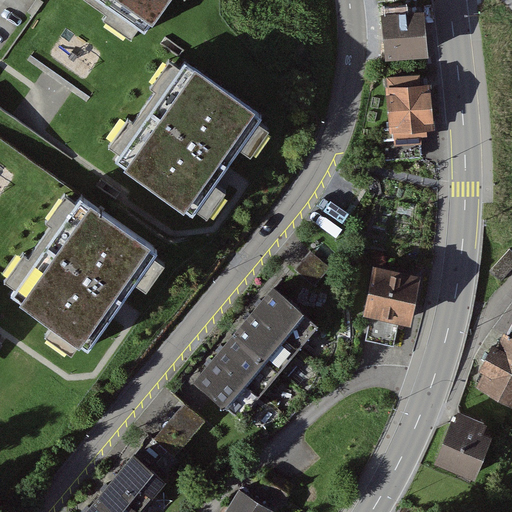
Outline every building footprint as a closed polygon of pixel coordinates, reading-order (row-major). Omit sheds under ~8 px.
[(182,0),(104,0),(158,36),(182,0)] [(414,6),(387,9),(392,61),(434,57),(429,13),(415,15),(414,6)] [(269,113),(205,69),(134,172),(198,216),(269,113)] [(427,77),(387,79),(391,140),(439,137),(435,85),(428,85),(427,77)] [(165,250),(101,205),(30,305),(94,350),(165,250)] [(313,253),(298,270),(316,285),(330,269),(313,253)] [(427,276),(381,269),(373,320),(419,327),(427,276)] [(317,323),(274,288),(254,311),(298,347),(317,323)] [(298,347),(254,311),(235,334),(278,370),(298,347)] [(511,336),(506,333),(479,390),(511,405),(511,336)] [(278,370),(235,334),(216,357),(259,393),(278,370)] [(259,393),(216,357),(196,381),(240,417),(259,393)] [(156,440),(176,458),(206,423),(186,406),(156,440)] [(500,426),(460,411),(438,466),(479,481),(500,426)] [(135,511),(163,479),(134,455),(97,500),(111,511),(135,511)] [(294,485),(269,472),(260,490),(285,502),(294,485)] [(227,511),(281,511),(240,489),(227,511)] [(111,511),(97,500),(86,511),(111,511)]
